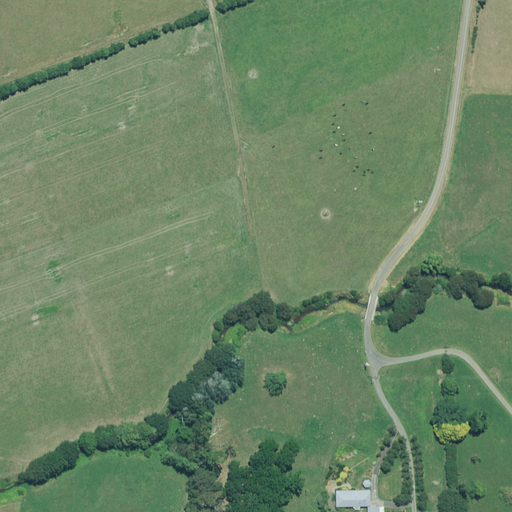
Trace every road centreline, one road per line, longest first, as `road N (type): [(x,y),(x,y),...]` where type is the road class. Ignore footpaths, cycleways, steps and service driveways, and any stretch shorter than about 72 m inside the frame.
road 1 (residential): [(413,511),(406,439),(377,375),(368,328),(375,297),(447,168),(468,0)]
road 2 (unknown): [(371,355),(459,352),(511,411)]
